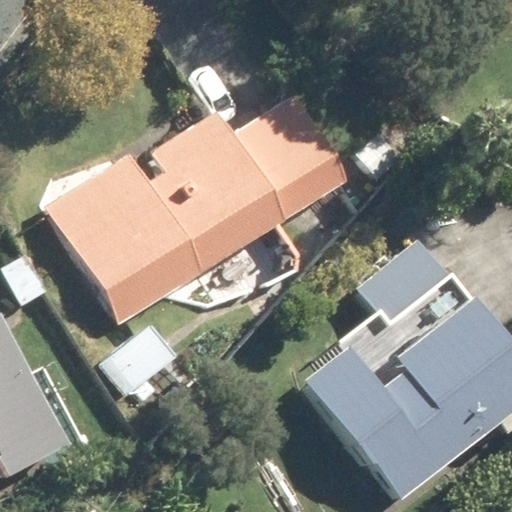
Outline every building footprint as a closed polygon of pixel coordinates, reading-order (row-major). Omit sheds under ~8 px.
[(122,160),(44,207),(117,326),(344,183),(291,98),(223,140),(209,116),(148,155),(159,173),(139,185),(122,160)] [(376,139),(353,157),(375,184),(397,165),(376,139)] [(384,326),(444,280),(417,245),(358,290),(384,326)] [(19,259),(0,268),(0,276),(17,308),(40,295),(19,259)] [(511,357),(467,299),(386,364),(381,358),(362,374),(345,352),(301,385),(394,507),(496,427),(503,436),(511,428),(511,357)] [(0,480),(62,446),(0,328),(0,480)] [(148,329),(98,365),(122,397),(171,359),(148,329)]
